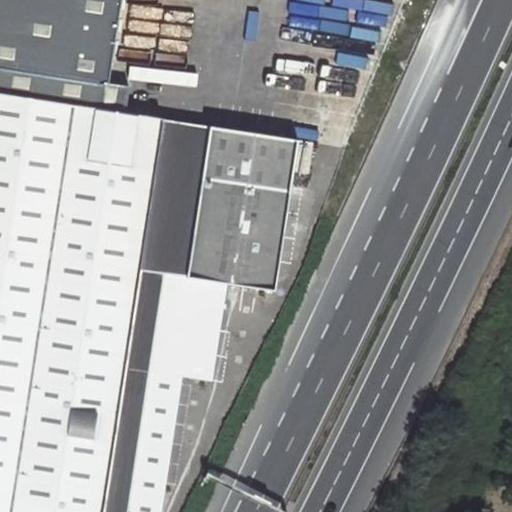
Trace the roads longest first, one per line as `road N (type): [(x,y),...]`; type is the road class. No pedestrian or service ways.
road 1 (trunk): [(463,82),(254,511)]
road 2 (trunk): [(319,511),(511,106)]
